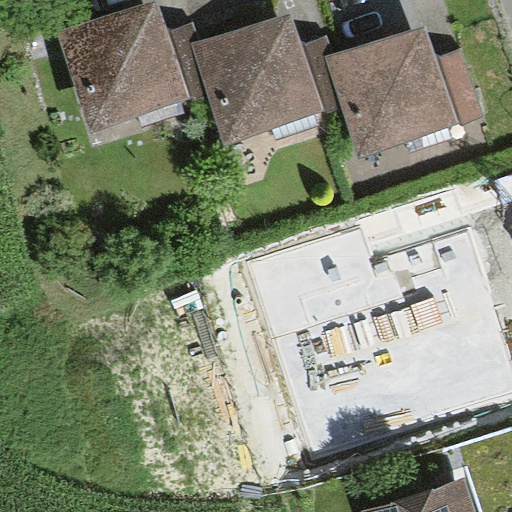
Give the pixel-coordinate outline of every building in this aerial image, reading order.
[(132,14),(36,41),(62,136),(158,109),(132,14)] [(268,26),(170,53),(197,150),(295,123),(268,26)] [(397,43),(298,70),(326,168),(425,140),(397,43)] [(511,511),(511,447),(508,435),(462,450),(482,511),(511,511)] [(478,511),(464,468),(360,502),(363,511),(478,511)]
